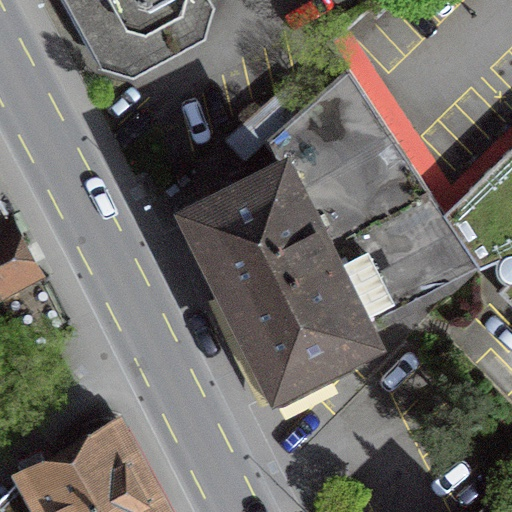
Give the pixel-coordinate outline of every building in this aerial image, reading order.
[(77,0),(117,75),(217,22),(204,0),(77,0)] [(278,164),(189,209),(255,341),(274,380),(281,386),(287,384),(337,359),(342,355),(339,347),(370,331),(366,322),(480,265),(349,69),(267,137),(278,164)] [(511,301),(511,143),(468,187),(468,214),(497,258),(496,265),(496,272),(501,279),(506,282),(500,289),(511,301)] [(0,211),(0,288),(35,269),(5,215),(2,216),(0,211)] [(31,480),(0,510),(0,511),(166,511),(116,421),(103,418),(89,421),(77,430),(73,444),(52,458),(55,466),(31,480)]
